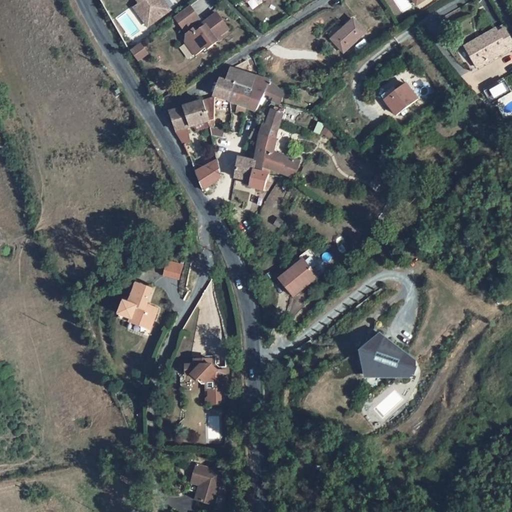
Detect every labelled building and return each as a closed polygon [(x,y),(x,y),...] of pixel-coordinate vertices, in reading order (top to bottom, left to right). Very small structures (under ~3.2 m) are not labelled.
[(144,29),(161,17),(152,4),(150,6),(145,0),(123,0),(131,10),(125,14),(130,21),(136,17),(144,29)] [(181,13),(166,24),(175,37),(190,26),(181,13)] [(136,17),(130,21),(139,33),(144,29),(136,17)] [(366,33),(354,19),(332,39),(344,53),(366,33)] [(219,36),(208,20),(194,30),(196,33),(187,40),(185,36),(178,41),(176,49),(186,62),(197,54),(198,56),(212,46),(210,43),(219,36)] [(485,43),(469,52),(468,52),(477,67),(511,47),(511,40),(506,30),(507,29),(505,25),(482,38),(485,43)] [(469,52),(485,43),(482,38),(481,37),(466,46),(469,52)] [(136,63),(148,56),(141,44),(129,51),(136,63)] [(225,79),(219,78),(215,97),(229,103),(236,84),(240,71),(229,67),(225,79)] [(240,71),(236,84),(252,90),(254,76),(240,71)] [(248,111),(256,114),(263,95),(272,102),(273,107),(279,109),(280,89),(268,81),(254,76),(252,90),(248,111)] [(486,94),(493,107),(511,95),(511,92),(506,82),(486,94)] [(248,111),(252,90),(236,84),(229,103),(248,111)] [(397,116),(418,99),(407,84),(397,92),(385,101),(397,116)] [(385,101),(397,92),(394,88),(382,97),(385,101)] [(215,97),(169,114),(174,136),(184,133),(209,126),(215,97)] [(263,127),(260,137),(274,142),(285,112),(282,111),(279,112),(274,110),(274,113),(271,112),(266,128),(263,127)] [(209,130),(208,137),(219,139),(221,134),(213,131),(213,130),(209,130)] [(188,147),(184,133),(174,136),(181,151),(188,147)] [(297,166),(271,154),(274,142),(260,137),(253,135),(250,142),(256,144),(251,163),(249,172),(258,175),(260,170),(266,172),(291,182),(297,166)] [(387,148),(379,157),(385,163),(393,153),(387,148)] [(251,163),(237,157),(232,178),(246,184),(244,190),(256,195),(264,177),(258,175),(249,172),(251,163)] [(222,178),(217,159),(195,174),(204,189),(222,178)] [(165,260),(162,275),(179,279),(183,263),(165,260)] [(291,274),(282,282),(280,280),(279,280),(265,292),(279,310),(304,291),(293,276),(302,269),(297,262),(287,269),(291,274)] [(282,282),(291,274),(287,269),(277,277),(279,280),(280,280),(282,282)] [(128,310),(123,308),(118,320),(130,325),(126,334),(145,342),(157,316),(145,311),(152,296),(137,290),(128,310)] [(407,380),(402,368),(371,351),(363,354),(357,360),(355,368),(357,377),(363,383),(406,383),(407,380)] [(192,374),(184,374),(184,384),(190,384),(196,391),(198,388),(203,393),(203,400),(206,400),(205,406),(203,409),(203,415),(218,415),(218,403),(224,403),(224,381),(216,381),(210,375),(210,369),(193,369),(192,374)] [(298,451),(286,446),(282,455),(295,461),(298,451)] [(306,474),(297,470),(291,486),(300,490),(306,474)] [(188,473),(185,485),(194,488),(192,494),(190,501),(188,509),(201,511),(206,511),(214,480),(188,473)] [(194,488),(185,485),(183,492),(192,494),(194,488)]
